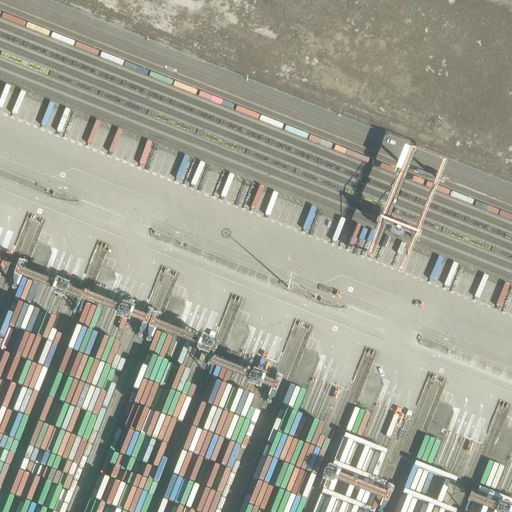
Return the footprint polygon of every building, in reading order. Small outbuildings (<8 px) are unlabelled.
[(76,329),(69,350),(74,352),(76,347),(80,348),(78,354),(85,357),(93,335),(76,329)] [(89,360),(111,366),(118,343),(98,338),(97,341),(100,342),(96,354),(92,353),(89,360)] [(45,366),(49,343),(34,341),(30,364),(45,366)] [(159,386),(165,362),(150,358),(144,382),(159,386)] [(299,410),(305,391),(299,389),(298,393),(294,392),(289,407),(299,410)] [(56,429),(62,406),(57,405),(51,428),(56,429)] [(278,434),(287,437),(319,438),(324,426),(288,412),(286,411),(278,431),(278,434)] [(77,422),(80,414),(75,412),(72,421),(77,422)] [(219,426),(219,437),(241,437),(241,419),(224,419),(224,426),(219,426)]
